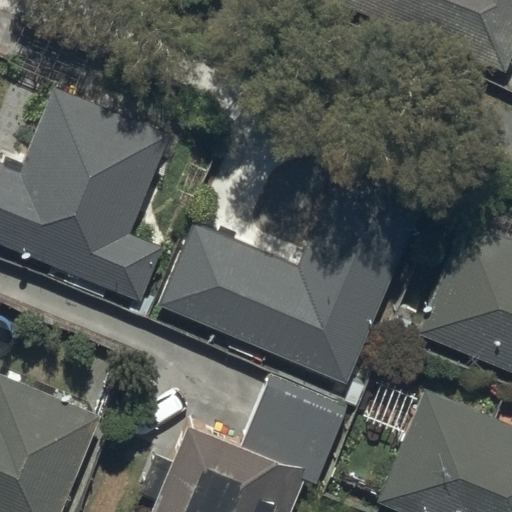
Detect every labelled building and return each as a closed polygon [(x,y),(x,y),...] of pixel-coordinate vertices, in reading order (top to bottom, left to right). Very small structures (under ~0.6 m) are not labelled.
[(511,0),(326,0),(501,71),(511,44),(511,0)] [(0,164),(0,244),(135,300),(157,246),(125,233),(167,133),(48,84),(13,170),(0,164)] [(185,223),(152,301),(339,381),(419,192),(338,157),(294,260),(191,217),(188,225),(185,223)] [(511,240),(461,220),(415,332),(511,371),(511,240)] [(186,426),(179,423),(164,458),(152,452),(136,490),(150,496),(143,511),(285,511),(301,475),(314,481),(345,407),(266,374),(239,438),(190,417),(186,426)] [(0,511),(55,511),(95,417),(0,377),(0,511)] [(392,511),(511,511),(511,426),(423,391),(377,506),(392,511)]
